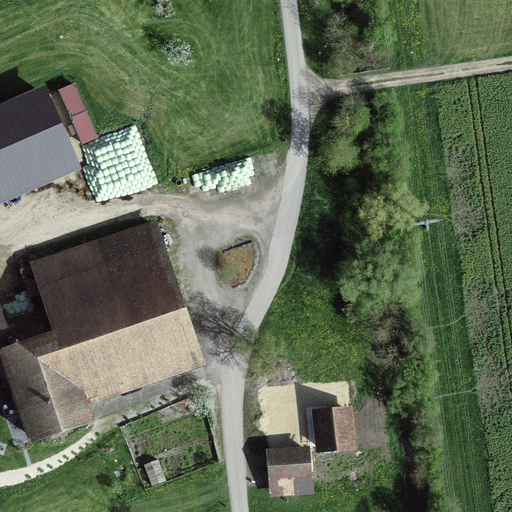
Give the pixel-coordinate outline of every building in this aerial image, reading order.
[(77,135),(83,146),(99,139),(75,84),(58,91),(73,126),(69,128),(73,137),(77,135)] [(0,207),(82,171),(44,87),(0,106),(0,207)] [(13,350),(0,354),(0,360),(0,361),(29,448),(94,427),(86,404),(97,400),(99,405),(206,370),(157,221),(29,263),(45,312),(7,324),(15,349),(13,350)] [(0,309),(0,361),(0,360),(0,354),(13,350),(0,309)] [(339,481),(381,478),(376,426),(334,430),(339,481)] [(270,499),(315,495),(314,483),(311,448),(303,449),(266,452),(270,499)] [(151,488),(166,482),(158,460),(143,466),(151,488)]
